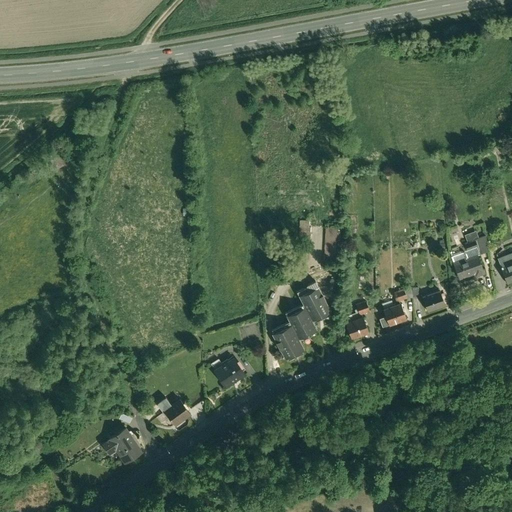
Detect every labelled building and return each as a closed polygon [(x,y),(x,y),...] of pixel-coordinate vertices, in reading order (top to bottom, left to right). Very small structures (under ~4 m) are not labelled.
[(52,160),(57,170),(69,164),(64,154),(52,160)] [(301,233),(310,233),(310,221),(301,221),(301,233)] [(326,228),(326,262),(339,262),(339,228),(326,228)] [(478,257),(482,267),(489,264),(484,250),(488,249),(484,238),(465,245),(470,260),(478,257)] [(511,254),(498,261),(508,287),(511,285),(511,254)] [(470,260),(454,266),(460,283),(473,278),(475,283),(486,278),(482,267),(478,257),(470,260)] [(305,356),(300,346),(318,337),(313,326),(332,317),(316,284),(296,294),(304,310),(286,319),(291,329),(272,338),(286,366),(305,356)] [(422,299),(428,317),(445,311),(438,293),(422,299)] [(394,298),(398,307),(407,303),(403,294),(394,298)] [(356,310),(360,321),(363,320),(371,317),(366,305),(356,310)] [(391,331),(408,324),(401,306),(393,309),(391,305),(382,309),(387,321),(379,323),(383,332),(390,330),(391,331)] [(352,345),(370,339),(363,320),(360,321),(345,327),(352,345)] [(246,343),(259,343),(258,331),(245,332),(246,343)] [(210,370),(226,394),(248,380),(235,361),(222,370),(219,364),(210,370)] [(156,411),(163,419),(171,411),(165,403),(156,411)] [(175,434),(192,420),(179,405),(171,411),(163,419),(164,420),(169,426),(175,434)] [(132,425),(121,419),(118,426),(128,431),(132,425)] [(169,426),(164,420),(157,426),(162,431),(169,426)] [(142,459),(127,433),(101,447),(108,460),(115,456),(123,470),(142,459)]
